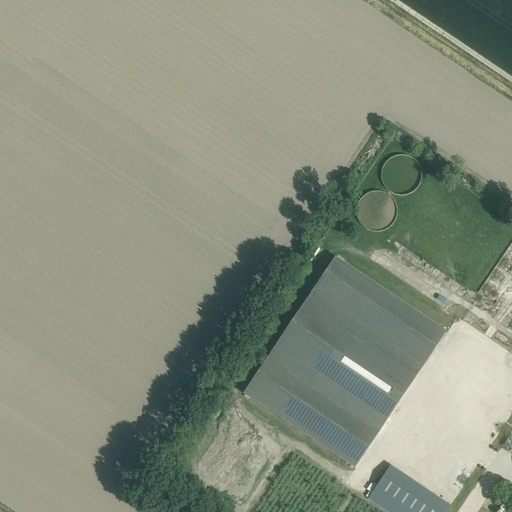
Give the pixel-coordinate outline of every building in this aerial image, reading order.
[(325,248),(321,255),(330,260),(334,254),(325,248)] [(444,332),(335,259),(313,293),(314,294),(422,366),(444,332)] [(490,299),(493,293),(487,289),(483,295),(490,299)] [(377,433),(422,366),(314,294),(269,360),(377,433)] [(377,433),(269,360),(268,360),(246,393),(354,466),(377,433)] [(375,505),(379,500),(368,490),(364,495),(375,505)]
